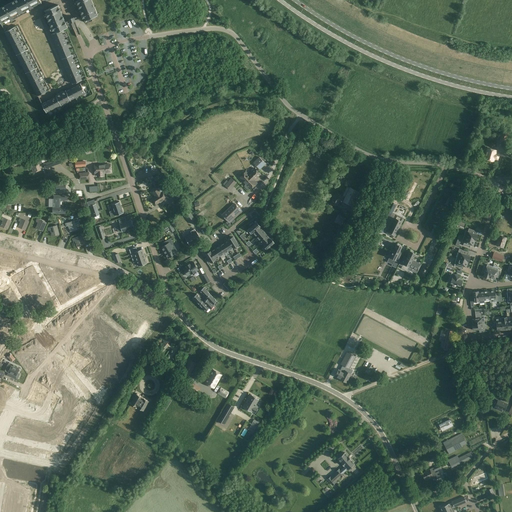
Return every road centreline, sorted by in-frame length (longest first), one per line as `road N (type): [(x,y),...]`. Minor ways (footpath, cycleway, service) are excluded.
road 1 (unclassified): [(446,165),(362,153),(287,105),(226,30),(129,39),(87,55)]
road 2 (unclassified): [(412,500),(388,446),(358,408),(332,390),(212,345),(169,298)]
road 3 (residential): [(0,346),(34,322),(92,400),(53,464),(0,453)]
road 4 (secondary): [(279,0),(363,52),(511,97)]
road 5 (secondary): [(511,89),(399,58),(293,0)]
road 6 (unclassified): [(161,273),(87,55)]
road 7 (track): [(55,352),(110,282),(0,249)]
road 8 (residential): [(169,298),(108,261),(0,233)]
road 9 (unclassified): [(511,433),(465,478),(412,500)]
